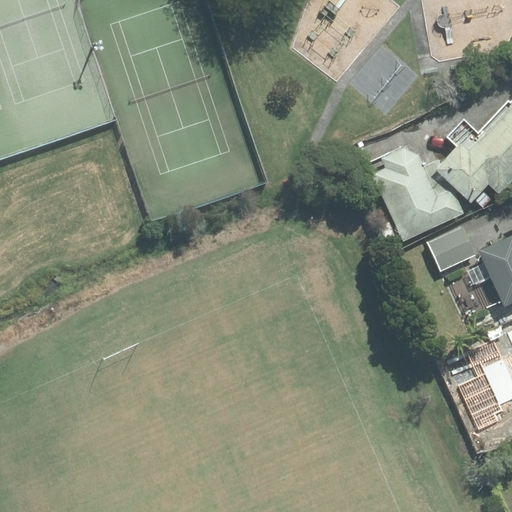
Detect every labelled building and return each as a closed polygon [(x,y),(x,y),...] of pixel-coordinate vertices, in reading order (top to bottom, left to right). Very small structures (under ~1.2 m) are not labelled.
[(511,0),(422,0),(433,67),(500,56),(511,36),(511,0)] [(511,99),(475,133),(462,120),(450,130),(436,123),(396,140),(399,149),(379,156),(384,169),(371,174),(398,242),(460,214),(454,193),(467,203),(486,186),(494,194),(511,176),(511,99)] [(511,238),(477,254),(501,307),(511,302),(511,217),(510,218),(511,223),(511,238)] [(462,228),(424,243),(436,272),(474,257),(462,228)] [(511,326),(511,325),(475,342),(486,366),(511,353),(511,326)] [(511,398),(499,404),(510,430),(511,428),(511,398)]
